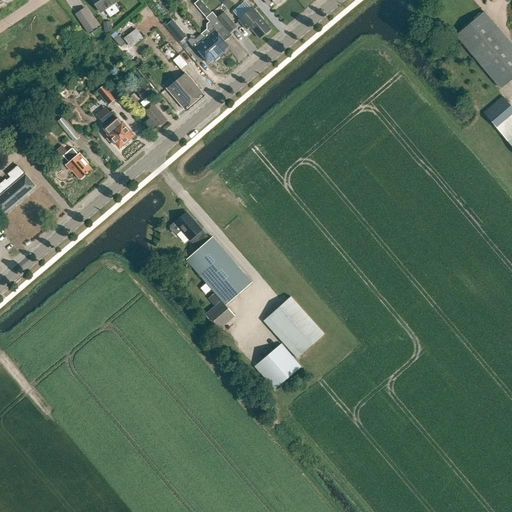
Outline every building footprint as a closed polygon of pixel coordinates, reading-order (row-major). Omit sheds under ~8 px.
[(92,0),(101,12),(105,9),(106,9),(114,4),(113,3),(118,0),(117,0),(92,0)] [(200,0),(198,0),(195,3),(210,21),(207,24),(207,29),(201,34),(220,56),(223,53),(224,51),(229,46),(224,41),(231,36),(215,17),(200,0)] [(250,27),(260,39),(265,34),(267,34),(269,32),(269,30),(271,29),(253,8),(239,20),(247,29),(250,27)] [(216,16),(215,17),(231,36),(232,35),(230,32),(236,26),(224,11),(217,17),(216,16)] [(511,45),(483,12),(456,35),(501,89),(511,79),(511,45)] [(98,26),(91,16),(81,23),(88,33),(98,26)] [(172,20),(165,26),(179,43),(186,37),(172,20)] [(103,22),(105,32),(113,31),(111,21),(103,22)] [(125,43),(116,33),(111,36),(121,47),(125,43)] [(200,53),(209,63),(214,59),(216,59),(220,56),(201,34),(196,39),(190,38),(187,41),(198,54),(200,53)] [(181,70),(188,65),(181,57),(180,57),(179,56),(173,61),(181,70)] [(186,73),(167,89),(185,111),(204,95),(186,73)] [(136,91),(144,100),(147,97),(152,104),(158,99),(145,83),(136,91)] [(96,92),(108,106),(116,99),(104,85),(96,92)] [(511,108),(502,97),(483,113),(499,131),(511,119),(511,108)] [(55,102),(51,105),(59,115),(63,111),(55,102)] [(166,119),(153,104),(144,111),(157,127),(166,119)] [(117,119),(116,117),(117,116),(112,111),(100,121),(106,128),(104,130),(119,147),(133,136),(122,123),(122,124),(117,119)] [(56,123),(74,143),(79,139),(62,118),(56,123)] [(32,128),(44,139),(52,131),(39,119),(32,128)] [(80,154),(79,155),(73,149),(63,157),(69,164),(67,166),(71,171),(72,170),(80,179),(91,169),(87,164),(88,163),(80,154)] [(0,213),(1,215),(35,186),(25,174),(17,165),(7,174),(10,177),(6,181),(5,179),(0,183),(0,213)] [(205,315),(218,330),(235,316),(226,305),(252,283),(213,237),(210,240),(202,230),(202,231),(186,213),(172,225),(171,226),(170,229),(174,234),(177,234),(181,231),(198,250),(186,260),(207,283),(200,289),(216,306),(205,315)] [(286,301),(284,302),(268,317),(302,354),(324,334),(306,314),(291,297),(286,301)] [(255,367),(275,390),(301,367),(281,344),(255,367)]
